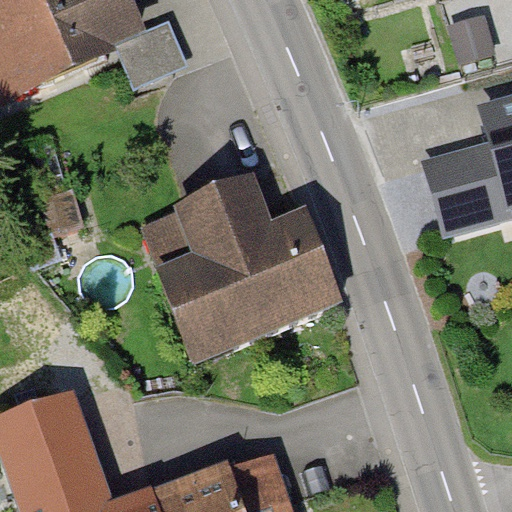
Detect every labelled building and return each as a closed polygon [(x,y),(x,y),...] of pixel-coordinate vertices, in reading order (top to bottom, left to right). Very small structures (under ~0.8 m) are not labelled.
[(152,0),(28,0),(6,10),(19,42),(0,49),(0,71),(15,107),(170,41),(152,0)] [(358,0),(361,8),(394,0),(358,0)] [(484,152),(422,169),(442,243),(511,223),(511,101),(473,112),(484,152)] [(245,178),(143,216),(200,367),(334,317),(294,211),(262,223),(245,178)] [(118,511),(83,413),(8,440),(34,511),(152,511),(152,510),(146,511),(118,511)] [(152,510),(152,511),(290,511),(273,466),(152,510)]
